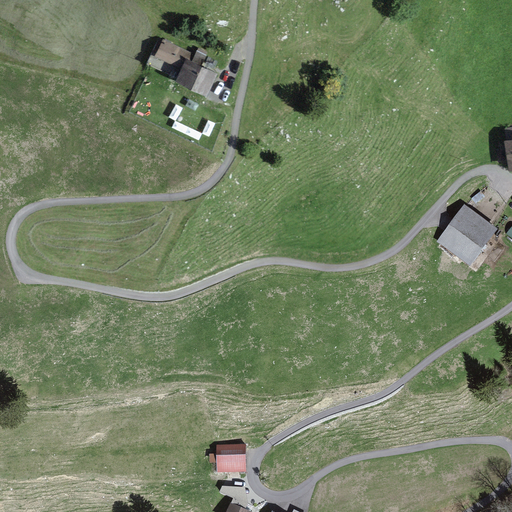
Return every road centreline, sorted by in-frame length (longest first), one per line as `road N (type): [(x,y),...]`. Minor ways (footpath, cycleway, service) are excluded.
road 1 (unclassified): [(511,177),(494,169),(473,173),(396,251),(351,267),(271,260),(171,297),(26,271),(11,242),(24,210),(188,195),(221,179),(236,152),(258,0)]
road 2 (unclassified): [(511,445),(472,438),(368,453),(284,495),(263,491),(255,477),(270,444),(400,386),(511,310)]
